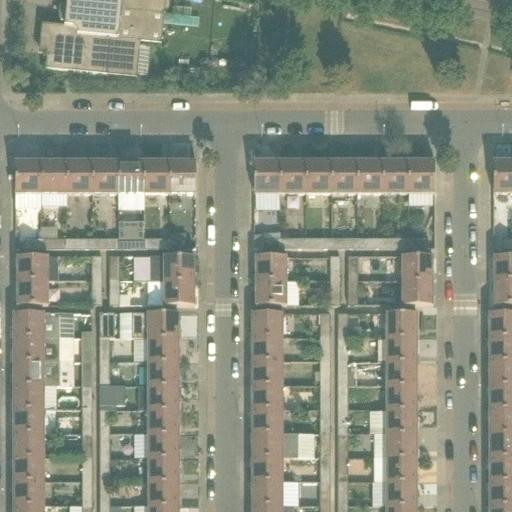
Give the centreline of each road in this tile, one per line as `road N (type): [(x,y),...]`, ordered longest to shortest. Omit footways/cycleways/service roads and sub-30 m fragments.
road 1 (residential): [(229,511),(225,138)]
road 2 (residential): [(473,511),(473,140)]
road 3 (residential): [(225,138),(473,140)]
road 4 (residential): [(0,140),(225,138)]
